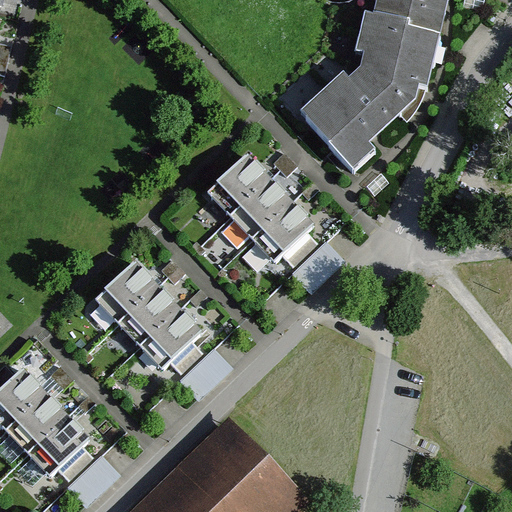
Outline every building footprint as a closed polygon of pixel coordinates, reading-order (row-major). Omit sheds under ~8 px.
[(0,0),(0,10),(9,12),(11,0),(0,0)] [(353,81),(346,75),(303,119),(356,172),(400,128),(426,90),(442,24),(446,0),(372,0),(376,7),(360,74),(353,81)] [(273,264),(314,225),(252,162),(212,200),(273,264)] [(294,275),(314,295),(347,263),(327,243),(294,275)] [(163,370),(203,331),(142,268),(102,307),(163,370)] [(183,381),(202,402),(236,371),(216,350),(183,381)] [(97,439),(35,375),(0,408),(0,420),(56,479),(97,439)] [(303,511),(314,501),(240,426),(152,511),(303,511)]
